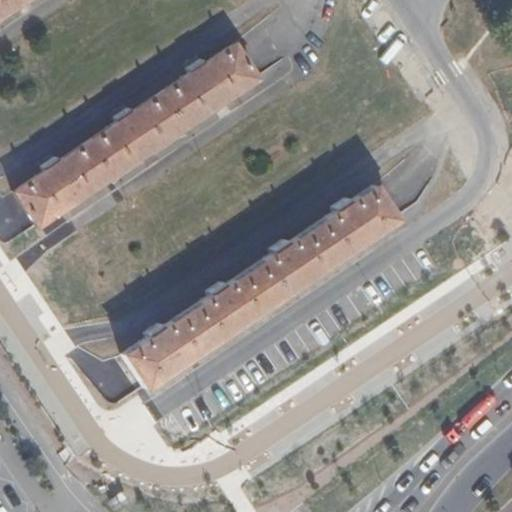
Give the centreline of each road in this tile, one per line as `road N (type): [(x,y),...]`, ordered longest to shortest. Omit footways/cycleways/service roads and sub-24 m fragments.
road 1 (residential): [(147,417),(468,202),(492,159),(467,100)]
road 2 (residential): [(49,342),(132,322),(467,100)]
road 3 (residential): [(511,256),(222,468),(186,480),(157,477),(105,445)]
road 4 (residential): [(0,168),(269,0)]
road 5 (primary): [(511,388),(391,511)]
